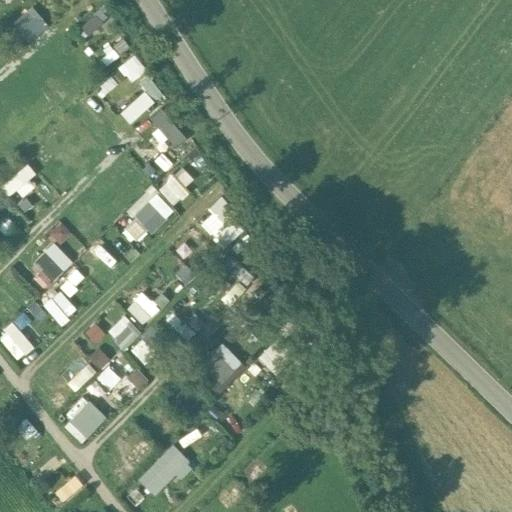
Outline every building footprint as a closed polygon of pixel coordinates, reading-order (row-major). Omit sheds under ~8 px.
[(118,111),(127,122),(149,104),(140,93),(118,111)] [(79,100),(60,118),(67,126),(87,108),(79,100)] [(79,139),(94,126),(87,117),(71,131),(79,139)] [(26,162),(0,181),(0,185),(6,193),(33,172),(26,162)] [(142,244),(173,209),(154,192),(123,227),(142,244)] [(60,243),(70,229),(57,219),(47,233),(60,243)] [(31,258),(41,268),(32,276),(42,287),(71,260),(51,239),(31,258)] [(71,268),(59,288),(70,294),(81,274),(71,268)] [(40,304),(59,324),(76,309),(57,288),(40,304)] [(142,291),(125,304),(140,322),(157,309),(142,291)] [(33,346),(18,328),(30,319),(23,311),(0,329),(0,339),(16,359),(33,346)] [(104,328),(120,345),(137,330),(122,312),(104,328)] [(93,320),(83,330),(94,341),(104,332),(93,320)] [(221,339),(193,366),(216,391),(244,364),(221,339)] [(100,368),(109,358),(96,345),(87,355),(100,368)] [(79,354),(59,371),(72,388),(93,371),(79,354)] [(86,397),(61,423),(80,441),(105,415),(86,397)] [(173,443),(134,473),(150,493),(189,464),(173,443)]
